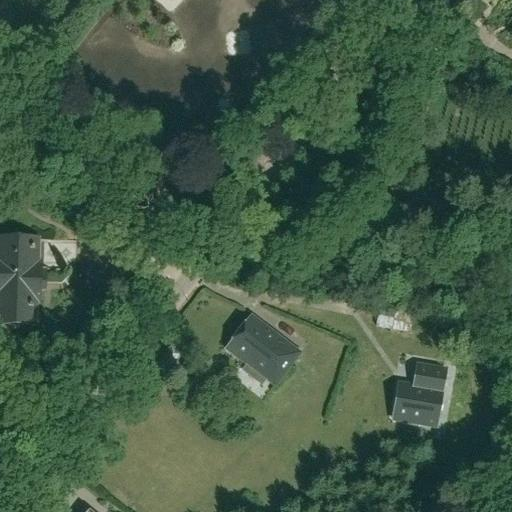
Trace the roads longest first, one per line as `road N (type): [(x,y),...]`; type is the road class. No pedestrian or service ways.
road 1 (tertiary): [(179,291),(409,0)]
road 2 (tertiary): [(1,511),(179,291)]
road 3 (unclassified): [(179,291),(52,165),(0,126)]
